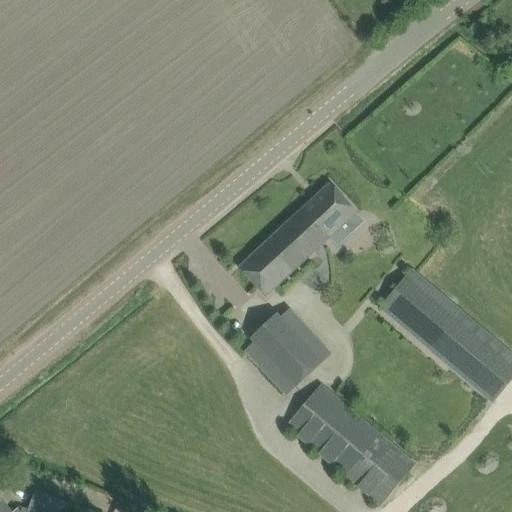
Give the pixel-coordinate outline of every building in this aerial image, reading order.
[(356,213),(344,199),(331,184),(240,268),(253,283),(266,296),(330,238),(337,245),(344,238),(348,234),(341,227),(356,213)] [(511,381),(511,355),(418,275),(413,271),(380,309),(492,405),(511,381)] [(254,344),(246,351),(287,395),(322,363),(283,321),(292,312),(290,310),(282,317),(254,344)] [(415,466),(381,436),(321,386),(288,426),(348,476),(382,505),(415,466)] [(36,491),(33,500),(28,511),(63,511),(67,503),(36,491)] [(13,511),(1,497),(0,497),(0,511),(13,511)]
